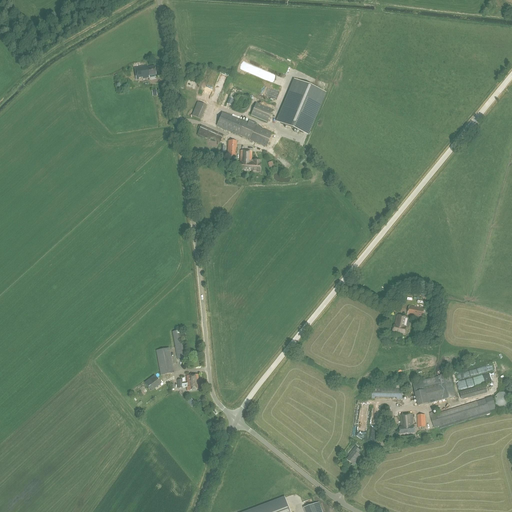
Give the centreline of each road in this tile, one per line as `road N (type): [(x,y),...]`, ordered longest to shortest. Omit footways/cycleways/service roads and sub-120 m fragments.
road 1 (tertiary): [(236,420),(511,75)]
road 2 (unclassified): [(236,420),(211,387),(159,0)]
road 3 (unclassified): [(358,511),(236,420)]
